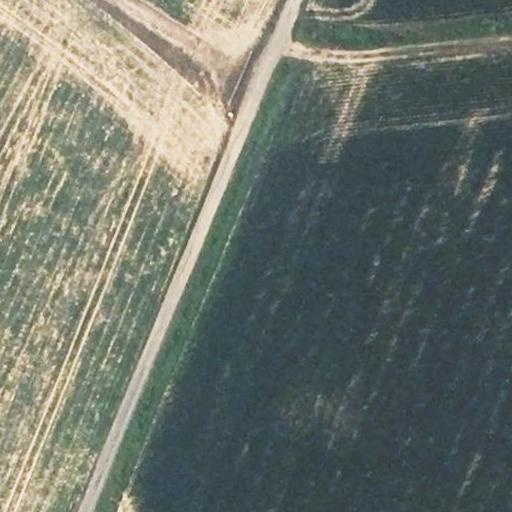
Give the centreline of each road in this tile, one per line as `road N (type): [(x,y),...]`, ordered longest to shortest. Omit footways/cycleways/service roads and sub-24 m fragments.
road 1 (unclassified): [(294,0),(87,511)]
road 2 (track): [(275,45),(369,58),(511,40)]
